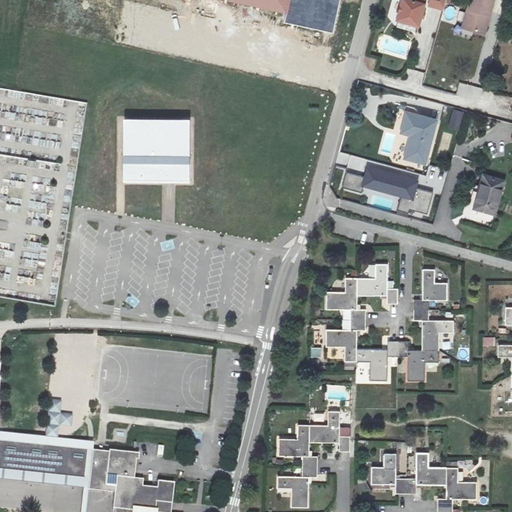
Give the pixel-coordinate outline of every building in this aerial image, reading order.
[(290,0),(227,0),(227,1),(287,14),(290,0)] [(424,0),(401,0),(396,18),(418,24),(424,0)] [(430,0),(429,6),(442,9),(444,0),(430,0)] [(484,33),(493,0),(467,0),(460,26),(484,33)] [(452,110),(448,126),(457,129),(461,112),(452,110)] [(427,164),(439,120),(409,112),(403,132),(413,135),(407,158),(427,164)] [(189,183),(188,119),(122,120),(122,169),(122,184),(170,184),(189,183)] [(370,168),(368,177),(349,172),(344,187),(364,192),(366,184),(404,194),(400,209),(411,212),(412,208),(430,213),(435,192),(418,187),(419,181),(370,168)] [(504,181),(484,175),(476,208),(496,213),(504,181)] [(411,212),(400,209),(398,215),(409,218),(411,212)] [(358,280),(358,297),(388,298),(388,306),(398,307),(398,290),(388,290),(389,266),(376,265),(376,280),(358,280)] [(413,313),(429,313),(429,304),(447,304),(448,286),(436,286),(436,272),(423,272),(422,303),(414,303),(413,313)] [(358,297),(358,280),(347,280),(346,295),(328,295),(327,311),(350,311),(350,321),(365,321),(365,312),(357,311),(358,297)] [(511,324),(511,308),(504,308),(503,324),(511,324)] [(421,323),(420,354),(438,354),(439,334),(452,334),(452,323),(428,323),(429,313),(413,313),(413,323),(421,323)] [(365,321),(350,321),(350,332),(326,331),(326,348),(344,349),(344,363),(355,364),(356,352),(356,332),(365,332),(365,321)] [(484,337),(484,346),(496,345),(496,337),(484,337)] [(356,352),(355,364),(369,364),(369,382),(386,382),(386,359),(396,359),(397,344),(387,344),(386,352),(356,352)] [(397,344),(396,359),(406,359),(406,383),(424,383),(425,364),(438,365),(438,354),(420,354),(407,353),(407,344),(397,344)] [(511,344),(498,344),(497,356),(511,356),(510,374),(511,373),(511,344)] [(312,347),(312,356),(321,357),(322,347),(312,347)] [(46,399),(44,437),(56,438),(57,426),(70,427),(71,414),(60,414),(61,400),(46,399)] [(325,433),(307,432),(307,449),(336,450),(335,458),(347,458),(347,443),(336,442),(337,419),(325,418),(325,433)] [(0,480),(69,487),(82,488),(86,488),(90,450),(90,447),(91,442),(56,438),(44,437),(0,432),(0,480)] [(307,449),(307,432),(296,432),(296,445),(276,444),(275,463),(300,464),(300,472),(315,472),(315,464),(307,464),(307,449)] [(107,449),(107,452),(100,451),(90,450),(86,488),(82,488),(79,511),(170,511),(173,483),(156,481),(156,488),(141,487),(142,479),(133,478),(135,460),(138,460),(139,453),(107,449)] [(410,503),(411,488),(400,488),(401,463),(388,463),(387,475),(375,474),(374,494),(399,495),(399,503),(410,503)] [(450,496),(450,478),(432,477),(432,465),(421,464),(420,489),(411,488),(410,503),(420,504),(420,495),(450,496)] [(315,472),(300,472),(300,482),(275,481),(274,493),(289,494),(288,510),(306,511),(307,483),(315,483),(315,472)] [(442,511),(457,511),(457,510),(481,511),(481,493),(461,493),(462,478),(450,478),(450,496),(450,510),(443,509),(442,511)]
